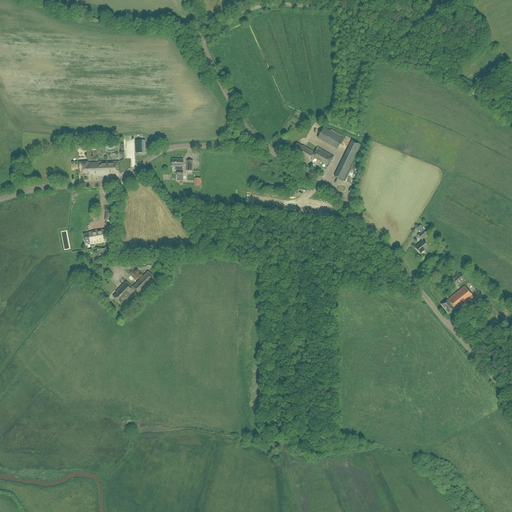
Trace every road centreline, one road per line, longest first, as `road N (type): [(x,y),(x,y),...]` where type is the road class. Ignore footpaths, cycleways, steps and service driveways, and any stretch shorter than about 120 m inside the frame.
road 1 (tertiary): [(511,402),(339,192),(250,134)]
road 2 (tertiary): [(0,199),(120,179),(159,151),(250,134)]
road 3 (track): [(374,16),(266,5),(201,39)]
road 4 (tertiary): [(250,134),(211,65),(189,0)]
road 5 (track): [(511,111),(488,104),(399,33)]
